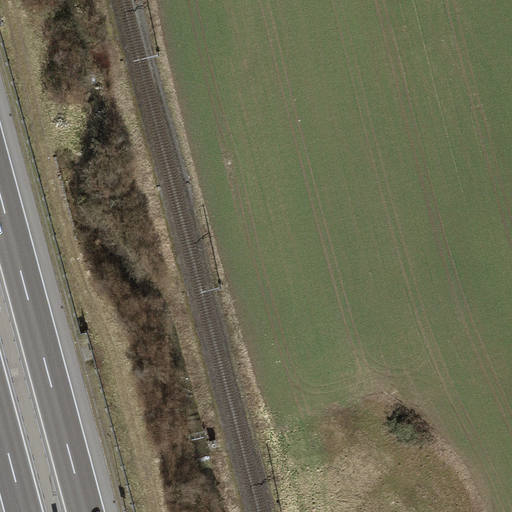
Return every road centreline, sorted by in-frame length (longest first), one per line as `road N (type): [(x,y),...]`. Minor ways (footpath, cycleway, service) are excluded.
road 1 (track): [(9,0),(152,511)]
road 2 (motorway): [(85,511),(0,194)]
